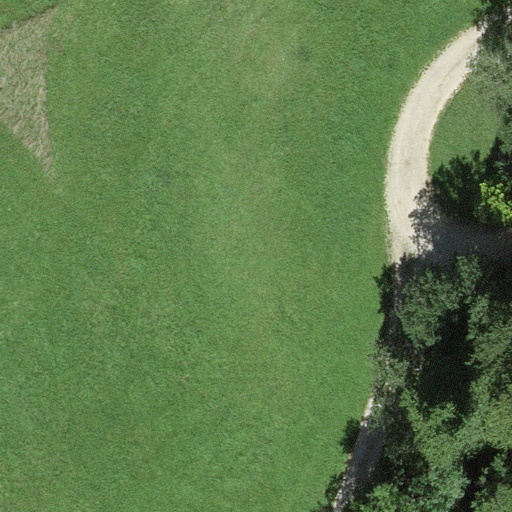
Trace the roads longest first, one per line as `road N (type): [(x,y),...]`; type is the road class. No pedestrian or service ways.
road 1 (track): [(511,200),(418,251),(381,409),(343,511)]
road 2 (track): [(418,251),(407,180),(413,128),(447,74),(511,31)]
